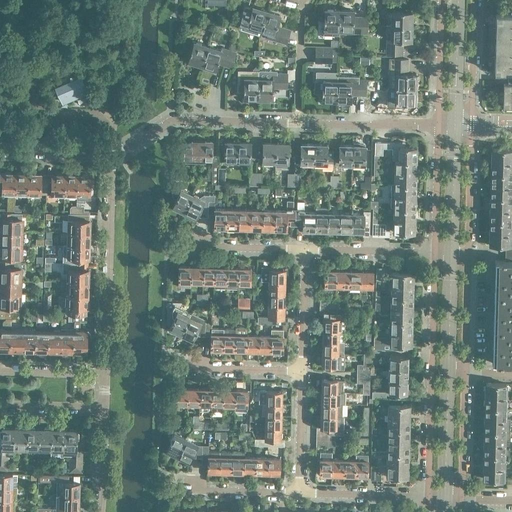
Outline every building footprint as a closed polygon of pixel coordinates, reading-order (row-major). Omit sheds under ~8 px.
[(259,35),(261,30),(267,11),(253,7),(250,15),(249,15),(249,17),(245,16),(241,29),(259,35)] [(338,30),(339,10),(325,10),(325,17),(324,17),(324,19),(325,19),(324,30),(333,30),(333,34),(338,34),(338,30)] [(353,10),(339,10),(338,30),(353,30),(353,33),(360,33),(360,17),(355,17),(353,17),(353,10)] [(280,15),(267,11),(261,30),(268,32),(267,38),(286,44),(286,42),(287,38),(288,38),(288,37),(274,33),(277,26),(280,15)] [(392,11),(392,26),(411,26),(412,12),(403,12),(403,11),(401,11),(401,12),(392,11)] [(511,13),(496,13),(496,22),(499,22),(499,28),(498,34),(495,34),(495,51),(498,51),(498,57),(498,63),(494,62),(494,71),(497,72),(499,72),(499,81),(497,81),(497,82),(503,82),(503,92),(498,92),(498,100),(503,100),(503,105),(511,106),(511,102),(511,13)] [(360,17),(360,33),(367,33),(368,17),(366,17),(361,17),(360,17)] [(290,30),(277,26),(274,33),(288,37),(288,36),(289,31),(290,32),(290,30)] [(411,41),(411,26),(392,26),(391,40),(387,40),(386,54),(402,55),(403,41),(411,41)] [(201,65),(207,46),(194,42),(191,50),(190,52),(191,53),(188,61),(201,65)] [(222,51),(207,46),(201,65),(215,69),(217,63),(219,64),(223,65),(224,65),(229,49),(223,47),(222,51)] [(231,68),(235,53),(236,51),(229,49),(224,65),(225,66),(225,65),(230,67),(231,68)] [(416,74),(408,74),(408,73),(408,68),(408,66),(408,61),(408,59),(392,59),(392,73),(396,73),(396,88),(416,88),(416,74)] [(84,73),(88,81),(95,78),(91,70),(84,73)] [(272,99),(273,88),(273,80),(287,81),(287,80),(287,75),(287,73),(277,73),(277,71),(259,70),(259,71),(258,99),(272,99)] [(258,99),(259,71),(251,71),(251,72),(239,72),(239,84),(237,84),(237,92),(244,92),(244,98),(258,99)] [(322,100),(337,101),(337,90),(337,81),(338,73),(317,72),(317,81),(323,81),(323,89),(322,89),(322,92),(323,92),(322,100)] [(84,82),(82,77),(74,80),(72,74),(66,76),(67,83),(64,84),(62,78),(55,80),(58,87),(56,88),(58,92),(57,93),(59,98),(60,98),(61,101),(82,93),(83,94),(88,92),(84,82)] [(351,81),(337,81),(337,90),(337,101),(351,101),(351,95),(353,95),(358,95),(358,79),(352,79),(351,81)] [(366,79),(358,79),(358,95),(359,95),(364,95),(365,95),(366,79)] [(415,103),(416,88),(396,88),(395,102),(404,103),(406,103),(415,103)] [(208,176),(206,176),(206,180),(211,180),(211,184),(215,184),(218,184),(218,172),(219,156),(212,156),(212,150),(213,150),(213,148),(212,148),(212,141),(191,141),(191,143),(183,143),(183,148),(182,148),(182,156),(183,156),(183,160),(212,161),(212,171),(208,171),(208,176)] [(237,161),(238,142),(237,142),(237,143),(234,143),(234,142),(225,142),(224,161),(237,161)] [(251,142),(238,142),(237,161),(250,161),(251,142)] [(275,162),(276,143),(275,143),(275,144),(272,144),(272,143),(263,143),(262,162),(275,162)] [(289,143),(276,143),(275,162),(288,162),(289,143)] [(314,163),(314,144),(301,144),(301,163),(314,163)] [(327,145),(314,144),(314,163),(322,164),(322,168),(333,169),(333,151),(327,150),(327,145)] [(352,164),(352,145),(339,145),(339,164),(352,164)] [(365,146),(352,145),(352,164),(365,165),(365,146)] [(416,161),(416,147),(407,147),(407,146),(405,146),(402,146),(402,147),(394,146),(394,160),(395,160),(416,161)] [(492,163),(491,173),(511,173),(511,167),(511,149),(492,149),(492,159),(491,159),(491,163),(492,163)] [(416,171),(416,161),(395,160),(395,184),(415,184),(415,175),(416,174),(416,171)] [(14,195),(14,174),(11,174),(10,172),(5,172),(4,173),(0,173),(0,180),(3,181),(2,194),(14,195)] [(27,195),(28,174),(24,174),(23,173),(18,173),(17,174),(14,174),(14,195),(27,195)] [(46,194),(46,175),(41,175),(41,174),(36,174),(35,173),(30,173),(29,174),(28,174),(27,195),(40,196),(40,193),(46,194)] [(511,197),(511,173),(491,173),(491,183),(491,186),(491,187),(491,197),(511,197)] [(64,196),(64,175),(63,174),(58,174),(57,175),(52,175),(46,175),(46,194),(51,194),(51,196),(64,196)] [(76,196),(77,175),(76,175),(75,174),(70,174),(69,175),(64,175),(64,196),(76,196)] [(81,175),(77,175),(76,196),(89,197),(89,195),(90,195),(91,195),(92,195),(92,194),(93,194),(93,193),(93,192),(93,191),(93,190),(93,189),(92,189),(92,188),(91,188),(90,188),(90,183),(92,183),(93,176),(89,176),(88,174),(82,174),(81,175)] [(332,188),(332,176),(330,176),(330,182),(322,181),(322,188),(332,188)] [(332,176),(332,188),(342,188),(342,182),(338,182),(338,176),(333,176),(332,176)] [(360,182),(360,189),(370,189),(371,177),(370,177),(365,177),(365,176),(364,176),(364,182),(360,182)] [(184,212),(193,195),(182,191),(184,187),(179,185),(180,184),(179,184),(178,185),(177,185),(176,186),(175,187),(175,188),(174,189),(173,190),(173,191),(172,192),(172,193),(172,194),(172,195),(172,196),(173,196),(177,198),(172,207),(184,212)] [(415,194),(415,184),(395,184),(394,208),(415,208),(415,199),(415,198),(415,195),(415,194)] [(196,218),(199,211),(204,201),(193,195),(184,212),(196,218)] [(511,221),(511,197),(491,197),(491,206),(490,207),(490,210),(490,211),(490,220),(511,221)] [(209,201),(204,201),(199,211),(202,212),(202,214),(203,214),(208,214),(209,201)] [(287,223),(293,224),(293,201),(287,201),(287,211),(275,210),(274,229),(275,229),(276,230),(281,230),(281,229),(287,229),(287,223)] [(315,230),(315,212),(304,212),(304,202),(297,202),(297,224),(303,224),(303,230),(315,230)] [(414,218),(415,208),(394,208),(394,232),(414,232),(414,222),(415,222),(415,219),(414,218)] [(226,228),(226,209),(214,209),(214,214),(214,228),(215,228),(216,229),(221,229),(221,228),(226,228)] [(238,228),(238,209),(226,209),(226,228),(227,228),(228,229),(233,229),(233,228),(238,228)] [(250,229),(251,210),(238,209),(238,228),(239,228),(240,229),(245,230),(245,228),(250,229)] [(262,229),(263,210),(251,210),(250,229),(251,229),(252,230),(257,230),(257,229),(262,229)] [(274,229),(275,210),(263,210),(262,229),(263,229),(264,230),(269,230),(269,229),(274,229)] [(363,211),(363,213),(352,213),(351,231),(363,231),(363,236),(369,236),(370,211),(363,211)] [(22,213),(6,212),(2,212),(1,218),(1,224),(0,224),(0,229),(1,230),(1,231),(21,231),(22,219),(22,213)] [(327,220),(327,212),(315,212),(315,230),(327,231),(327,220)] [(339,231),(339,213),(327,212),(327,220),(327,231),(339,231)] [(89,214),(70,213),(69,214),(68,214),(67,232),(89,233),(89,228),(90,227),(90,222),(89,221),(89,220),(89,219),(89,214)] [(351,231),(352,213),(339,213),(339,231),(351,231)] [(510,245),(511,221),(490,220),(490,230),(489,231),(489,234),(490,234),(489,245),(505,245),(510,245)] [(21,244),(21,231),(1,231),(1,232),(0,232),(0,237),(1,238),(0,243),(21,244)] [(89,234),(89,233),(67,232),(67,245),(88,245),(89,241),(90,240),(90,235),(89,234)] [(20,263),(21,244),(0,243),(0,244),(0,250),(0,251),(0,256),(1,256),(1,262),(20,263)] [(88,246),(88,245),(67,245),(66,257),(68,257),(68,262),(62,262),(62,263),(88,264),(88,263),(88,258),(88,253),(89,252),(90,247),(88,246)] [(511,245),(510,245),(505,245),(505,260),(502,260),(502,261),(495,260),(495,261),(495,268),(495,269),(495,274),(495,275),(500,276),(500,280),(495,280),(495,281),(495,286),(494,286),(494,287),(495,287),(494,294),(494,295),(511,295),(511,245)] [(0,280),(20,280),(20,263),(1,262),(1,267),(0,267),(0,280)] [(87,269),(88,264),(62,263),(62,273),(66,273),(66,281),(87,282),(87,281),(89,280),(89,275),(88,274),(88,269),(87,269)] [(190,282),(191,267),(179,267),(178,287),(190,287),(190,282)] [(202,282),(203,267),(191,267),(190,282),(202,282)] [(214,283),(215,268),(203,267),(202,282),(214,283)] [(226,283),(227,268),(215,268),(214,283),(214,288),(226,288),(226,283)] [(238,283),(239,268),(227,268),(226,283),(238,283)] [(251,269),(239,268),(238,283),(250,284),(251,269)] [(270,269),(269,281),(284,282),(285,269),(270,269)] [(337,286),(337,271),(325,271),(324,286),(337,286)] [(349,286),(349,271),(337,271),(337,286),(349,286)] [(360,287),(361,271),(349,271),(349,286),(360,287)] [(373,287),(373,272),(361,271),(360,287),(373,287)] [(392,272),(392,296),(412,297),(412,287),(413,287),(413,283),(413,273),(392,272)] [(0,292),(19,293),(20,280),(0,280),(0,292)] [(87,286),(87,282),(66,281),(65,294),(67,294),(87,295),(87,293),(88,292),(89,287),(87,286)] [(284,294),(284,282),(269,281),(269,293),(284,294)] [(19,306),(19,293),(0,292),(0,311),(11,312),(16,312),(19,312),(19,306)] [(284,305),(284,294),(269,293),(268,305),(284,305)] [(87,298),(87,295),(67,294),(66,312),(86,313),(86,312),(86,307),(87,307),(87,306),(88,305),(88,299),(87,298)] [(511,295),(494,295),(494,302),(494,303),(494,308),(494,309),(499,310),(499,314),(494,314),(494,315),(494,320),(493,320),(493,321),(494,321),(494,328),(493,328),(493,329),(511,329),(511,295)] [(412,307),(412,297),(392,296),(391,320),(412,321),(412,311),(412,310),(412,307)] [(250,308),(250,298),(238,298),(238,308),(250,308)] [(283,318),(284,305),(268,305),(268,317),(269,317),(269,324),(287,324),(287,318),(288,318),(283,318)] [(181,334),(189,317),(191,314),(175,306),(172,312),(176,314),(169,329),(181,334)] [(0,349),(10,350),(11,329),(11,312),(0,311),(0,317),(6,317),(6,319),(4,320),(3,322),(3,324),(4,326),(5,327),(5,329),(0,328),(0,349)] [(345,318),(342,318),(342,313),(338,312),(332,312),(320,312),(320,314),(324,314),(323,329),(339,330),(345,330),(345,318)] [(86,315),(73,314),(73,321),(73,331),(74,331),(73,351),(86,352),(86,340),(87,340),(88,340),(89,339),(90,339),(90,338),(90,337),(91,336),(90,335),(90,334),(89,333),(88,332),(87,332),(86,332),(86,331),(79,331),(79,321),(86,322),(86,321),(86,316),(86,315)] [(195,336),(197,331),(201,322),(199,322),(189,317),(181,334),(193,340),(193,339),(195,340),(196,336),(195,336)] [(411,331),(412,321),(391,320),(390,344),(411,345),(411,335),(412,334),(412,331),(411,331)] [(205,336),(205,322),(201,322),(197,331),(199,332),(199,336),(199,335),(205,335),(205,336)] [(23,350),(23,330),(11,329),(10,350),(15,350),(17,351),(21,351),(22,350),(23,350)] [(235,350),(235,335),(235,329),(224,329),(224,335),(223,350),(235,350)] [(271,329),(271,336),(270,351),(283,351),(283,329),(271,329)] [(345,330),(339,330),(323,329),(323,342),(344,342),(345,330)] [(511,329),(493,329),(494,329),(493,336),(493,337),(493,342),(493,343),(498,344),(498,348),(493,348),(493,349),(493,354),(493,355),(493,362),(492,362),(492,363),(493,363),(499,363),(500,363),(500,364),(502,364),(502,363),(511,363),(511,329)] [(35,350),(36,330),(23,330),(23,350),(24,350),(25,351),(29,351),(30,350),(35,350)] [(48,351),(48,330),(36,330),(35,350),(36,350),(37,351),(41,351),(43,350),(48,351)] [(60,351),(61,331),(48,330),(48,351),(53,351),(54,352),(58,352),(60,351)] [(74,331),(73,331),(61,331),(60,351),(61,351),(62,352),(66,352),(68,351),(73,351),(74,331)] [(224,335),(211,334),(211,336),(211,349),(223,350),(224,335)] [(247,350),(247,335),(235,335),(235,350),(247,350)] [(258,351),(259,336),(247,335),(247,350),(258,351)] [(270,351),(271,336),(259,336),(258,351),(270,351)] [(344,353),(344,342),(323,342),(323,353),(338,353),(344,353)] [(337,362),(338,353),(323,353),(322,366),(340,366),(340,362),(337,362)] [(408,356),(390,355),(389,368),(406,369),(407,369),(407,368),(407,362),(407,361),(406,361),(406,356),(408,356)] [(370,371),(371,360),(364,360),(363,364),(357,364),(357,365),(358,365),(358,370),(357,370),(357,371),(370,371)] [(406,374),(406,369),(389,368),(389,381),(405,381),(407,381),(407,374),(406,374)] [(322,379),(322,392),(337,392),(342,392),(342,380),(322,379)] [(405,386),(405,381),(389,381),(389,393),(407,393),(407,387),(407,386),(405,386)] [(485,397),(485,407),(506,407),(506,384),(486,383),(485,393),(485,394),(485,397)] [(187,404),(187,389),(176,389),(175,404),(187,404)] [(199,404),(199,389),(187,389),(187,404),(199,404)] [(211,411),(212,389),(199,389),(199,404),(199,410),(211,411)] [(224,405),(224,390),(212,389),(211,411),(223,411),(224,405)] [(234,396),(235,390),(224,390),(224,405),(234,405),(234,396)] [(247,390),(235,390),(234,396),(234,405),(247,406),(247,390)] [(282,391),(266,391),(260,391),(259,397),(259,403),(266,403),(281,404),(282,391)] [(336,404),(337,392),(322,392),(321,403),(336,404)] [(389,404),(388,428),(409,429),(409,419),(409,418),(409,415),(409,405),(395,404),(395,399),(389,399),(389,404)] [(281,415),(281,404),(266,403),(266,415),(281,415)] [(342,404),(336,404),(321,403),(321,415),(336,416),(342,416),(342,404)] [(505,431),(506,407),(485,407),(485,417),(484,417),(484,420),(485,421),(484,431),(505,431)] [(281,427),(281,415),(266,415),(265,427),(281,427)] [(336,428),(336,416),(321,415),(321,428),(329,428),(336,428)] [(26,449),(27,428),(22,428),(22,427),(15,427),(15,428),(14,449),(26,449)] [(39,450),(39,429),(34,429),(34,427),(28,427),(28,428),(27,428),(26,449),(39,450)] [(51,450),(52,429),(51,429),(51,428),(45,427),(45,429),(39,429),(39,450),(51,450)] [(280,439),(281,427),(265,427),(265,439),(271,439),(280,439)] [(14,452),(14,449),(15,428),(2,428),(2,432),(0,432),(0,439),(2,439),(1,448),(8,448),(8,452),(14,452)] [(63,456),(64,429),(63,429),(63,428),(57,428),(57,429),(52,429),(51,450),(51,456),(63,456)] [(408,439),(409,429),(388,428),(388,452),(408,453),(408,443),(409,442),(409,439),(408,439)] [(77,450),(77,440),(77,439),(78,439),(78,432),(77,432),(77,430),(64,429),(63,456),(69,456),(69,450),(77,450)] [(504,455),(505,431),(484,431),(484,441),(484,444),(484,445),(484,455),(504,455)] [(177,457),(186,439),(174,434),(166,451),(174,454),(173,455),(177,457)] [(191,458),(194,453),(197,445),(186,439),(177,457),(178,456),(189,462),(190,461),(191,462),(193,458),(191,458)] [(197,445),(194,453),(196,454),(196,458),(196,457),(201,458),(202,445),(198,445),(197,445)] [(408,463),(408,462),(408,453),(388,452),(387,476),(394,476),(394,481),(405,481),(405,477),(407,477),(408,467),(408,466),(408,463)] [(504,479),(504,455),(484,455),(484,464),(483,465),(483,468),(483,479),(504,479)] [(220,456),(208,456),(208,458),(207,471),(219,472),(220,456)] [(231,472),(232,457),(220,456),(219,472),(231,472)] [(331,475),(332,460),(332,457),(320,456),(319,474),(331,475)] [(243,472),(244,457),(232,457),(231,472),(243,472)] [(255,473),(256,457),(244,457),(243,472),(255,473)] [(267,473),(268,458),(256,457),(255,473),(267,473)] [(280,458),(268,458),(267,473),(279,473),(280,458)] [(343,475),(344,460),(332,460),(331,475),(343,475)] [(355,475),(356,460),(344,460),(343,475),(355,475)] [(368,461),(356,460),(355,475),(368,476),(368,461)] [(0,485),(12,486),(12,474),(0,473),(0,485)] [(68,481),(68,476),(54,475),(38,476),(38,482),(54,482),(54,481),(60,481),(60,494),(58,494),(58,495),(79,496),(79,489),(81,488),(81,485),(79,484),(79,482),(68,481)] [(0,498),(11,499),(12,486),(0,485),(0,498)] [(79,502),(79,496),(58,495),(58,496),(60,496),(60,509),(75,509),(79,509),(79,507),(80,506),(80,502),(79,502)] [(0,510),(11,511),(11,499),(0,498),(0,510)]
